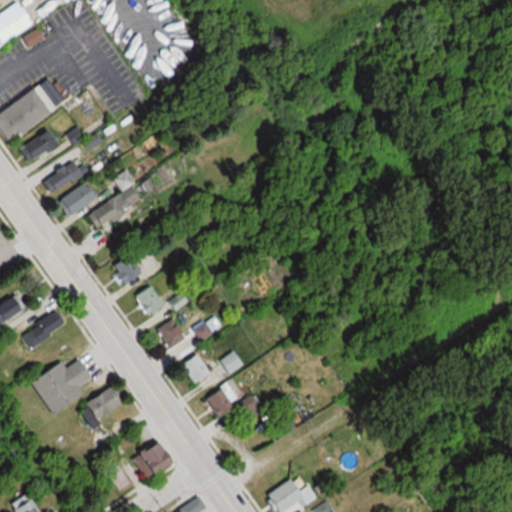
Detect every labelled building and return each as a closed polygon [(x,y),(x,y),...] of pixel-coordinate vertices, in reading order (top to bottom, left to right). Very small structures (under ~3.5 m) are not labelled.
[(0,11),(0,43),(28,26),(14,3),(0,11)] [(0,135),(5,142),(61,102),(43,77),(0,107),(0,135)] [(79,172),(68,159),(40,183),(50,196),(79,172)] [(118,191),(83,213),(92,228),(139,200),(121,172),(111,178),(118,191)] [(52,199),(62,217),(92,200),(82,182),(52,199)] [(121,286),(139,272),(122,252),(105,267),(121,286)] [(160,306),(147,284),(130,294),(143,316),(160,306)] [(184,302),(177,292),(165,301),(173,311),(184,302)] [(0,320),(19,311),(12,294),(0,299),(0,320)] [(27,348),(59,325),(48,311),(17,334),(27,348)] [(152,328),(164,348),(181,338),(168,318),(152,328)] [(212,329),(203,320),(191,332),(200,341),(212,329)] [(239,365),(229,350),(215,360),(226,374),(239,365)] [(189,384),(205,375),(193,352),(177,360),(189,384)] [(26,377),(44,412),(79,395),(73,384),(86,378),(76,359),(59,367),(56,361),(26,377)] [(214,418),(233,406),(242,419),(257,410),(244,390),(238,394),(232,385),(227,389),(222,381),(200,396),(214,418)] [(114,407),(104,389),(74,406),(83,423),(114,407)] [(129,454),(144,477),(166,463),(150,440),(129,454)] [(0,469),(6,481),(16,475),(10,463),(0,468),(0,469)] [(276,511),(296,501),(299,507),(314,499),(306,484),(293,492),(285,479),(261,493),(271,511),(276,511)] [(34,511),(25,493),(6,502),(11,511),(34,511)] [(175,509),(176,511),(195,511),(202,508),(195,496),(175,509)]
